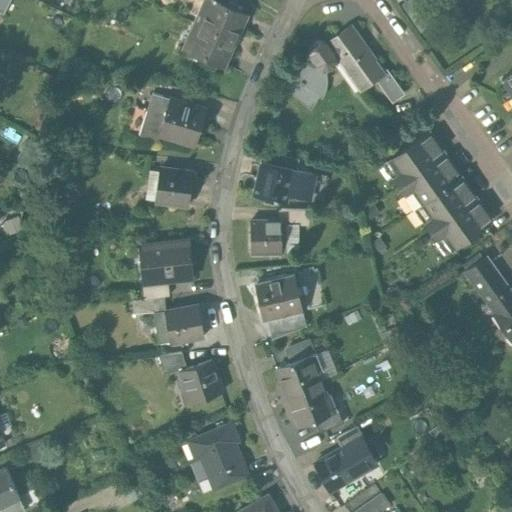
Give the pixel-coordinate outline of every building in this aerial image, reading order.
[(205,0),(195,23),(201,26),(212,0),(205,0)] [(214,0),(212,0),(201,26),(234,41),(246,14),(214,0)] [(201,26),(195,23),(184,49),(190,51),(201,26)] [(201,26),(190,51),(189,53),(222,67),(234,41),(201,26)] [(307,90),(321,67),(325,72),(340,61),(361,90),(376,79),(383,75),(382,73),(366,51),(367,50),(350,26),(325,44),(323,42),(321,41),(318,40),(316,41),(314,42),(312,43),(311,45),(310,47),(310,49),(311,51),(312,53),(306,61),(307,61),(295,82),(307,90)] [(321,67),(307,90),(317,95),(325,72),(321,67)] [(386,70),(382,73),(383,75),(376,79),(391,99),(402,92),(386,70)] [(511,72),(502,80),(511,94),(511,72)] [(138,134),(157,140),(159,134),(194,145),(205,109),(152,92),(138,134)] [(418,206),(460,177),(443,152),(440,155),(425,134),(386,161),(395,174),(392,176),(406,195),(409,193),(418,206)] [(296,171),(299,160),(271,154),(269,165),(296,171)] [(296,171),(269,165),(261,163),(254,195),(285,202),(287,194),(306,198),(312,175),(296,171)] [(192,172),(159,167),(155,201),(187,205),(192,172)] [(477,200),(460,177),(418,206),(428,220),(425,222),(438,241),(442,239),(451,252),(489,225),(474,203),(477,200)] [(309,211),(277,210),(276,221),(284,222),(284,225),(296,226),(295,229),(308,230),(309,211)] [(284,222),(276,221),(248,221),(248,259),(284,260),(284,254),(295,254),(295,229),(296,226),(284,225),(284,222)] [(139,245),(143,281),(167,279),(192,277),(188,240),(139,245)] [(507,330),(511,337),(511,293),(485,257),(465,272),(504,326),(502,327),(505,331),(507,330)] [(291,274),(254,283),(263,318),(300,309),(291,274)] [(167,279),(143,281),(144,297),(169,295),(167,279)] [(198,304),(165,310),(170,342),(204,336),(198,304)] [(279,384),(284,398),(321,384),(316,371),(322,368),(315,351),(275,366),(282,383),(279,384)] [(182,352),(159,354),(165,374),(179,370),(186,367),(182,352)] [(186,367),(179,370),(182,380),(184,379),(191,402),(222,391),(211,359),(186,367)] [(324,394),(321,384),(284,398),(291,416),(294,415),(297,424),(315,417),(333,410),(333,409),(327,393),(324,394)] [(333,410),(315,417),(319,429),(342,421),(337,407),(333,409),(333,410)] [(196,458),(200,457),(212,489),(248,476),(236,443),(240,442),(233,421),(188,437),(196,458)] [(340,446),(313,461),(327,487),(355,472),(340,446)] [(0,511),(2,511),(24,503),(6,462),(0,464),(0,511)] [(138,468),(118,480),(130,500),(150,488),(138,468)] [(381,492),(353,511),(380,511),(390,505),(381,492)] [(278,511),(268,494),(236,511),(278,511)] [(511,511),(511,497),(501,504),(506,511),(511,511)]
